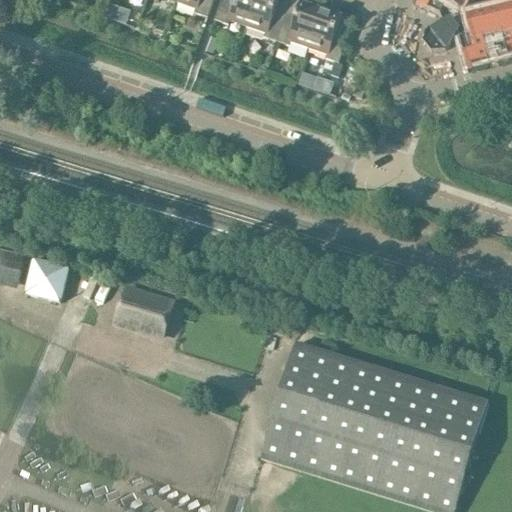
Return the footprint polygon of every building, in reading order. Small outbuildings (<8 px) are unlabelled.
[(179,0),(178,5),(196,12),(194,16),(208,21),(214,0),(179,0)] [(222,0),(215,23),(228,28),(230,23),(248,30),(257,0),(222,0)] [(257,0),(248,30),(266,36),(264,41),(277,45),(292,0),(257,0)] [(305,3),(297,0),(292,0),(277,45),(289,49),(291,45),(309,51),(322,14),(303,7),(305,3)] [(424,0),(422,5),(416,2),(415,6),(441,19),(446,8),(463,16),(470,0),(424,0)] [(511,11),(468,22),(472,40),(461,42),(468,71),(472,70),(470,65),(511,54),(511,11)] [(341,20),(322,14),(309,51),(327,57),(326,62),(339,66),(355,20),(342,15),(341,20)] [(451,46),(450,46),(446,51),(438,41),(443,37),(442,36),(445,34),(441,26),(436,28),(428,31),(423,44),(432,55),(446,52),(451,46)] [(324,83),(319,95),(329,98),(333,87),(324,83)] [(0,251),(0,283),(17,287),(24,257),(0,251)] [(23,296),(59,305),(68,270),(32,261),(23,296)] [(173,308),(126,294),(116,324),(164,339),(173,308)] [(333,358),(338,341),(327,338),(322,354),(296,347),(261,462),(424,511),(456,511),(489,405),(333,358)]
